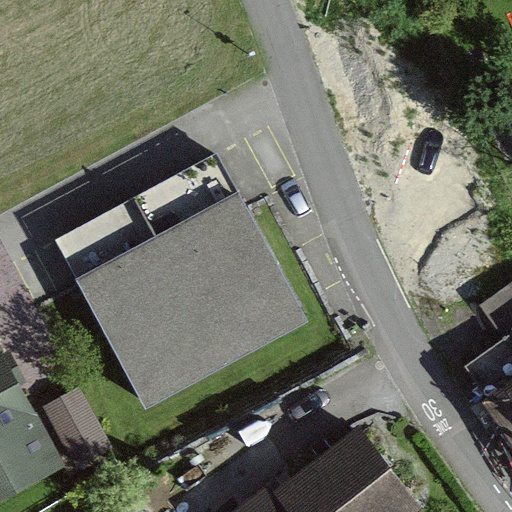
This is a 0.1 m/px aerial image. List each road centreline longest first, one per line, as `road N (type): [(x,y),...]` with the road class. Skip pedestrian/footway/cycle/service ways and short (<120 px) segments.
road 1 (unclassified): [(253,0),(511,511)]
road 2 (unknown): [(308,115),(45,209),(0,236)]
